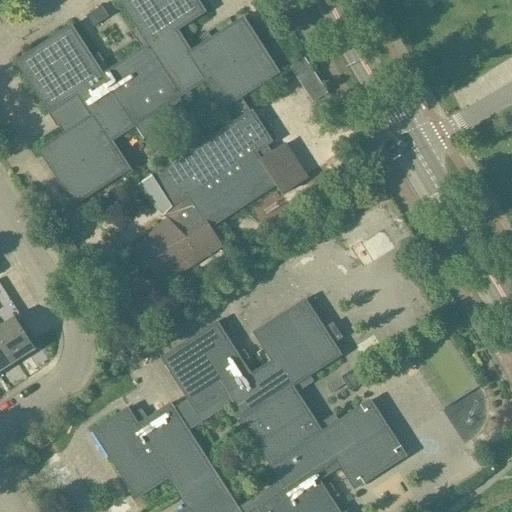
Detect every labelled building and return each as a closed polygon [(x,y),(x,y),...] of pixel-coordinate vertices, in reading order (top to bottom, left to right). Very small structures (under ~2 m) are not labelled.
[(104,62),(98,54),(91,58),(71,27),(15,63),(49,115),(50,114),(64,135),(38,152),(74,207),(130,171),(111,142),(135,126),(144,140),(154,130),(187,119),(180,97),(205,81),(232,124),(250,113),(249,112),(240,99),(278,74),(243,19),(212,39),(208,32),(200,37),(204,44),(190,53),(177,32),(205,14),(196,0),(117,0),(136,29),(131,33),(136,41),(137,40),(143,49),(102,75),(97,66),(104,62)] [(109,18),(102,8),(86,18),(93,29),(109,18)] [(310,102),(327,95),(310,56),(293,64),(310,102)] [(272,143),(251,111),(249,112),(250,113),(232,124),(152,176),(135,187),(156,208),(160,206),(165,214),(164,215),(168,219),(132,256),(145,273),(150,270),(163,287),(220,250),(209,230),(276,186),(283,197),(308,179),(285,143),(272,152),(267,145),(272,143)] [(136,500),(171,478),(180,492),(255,443),(266,460),(291,444),(270,411),(296,394),(292,387),(341,356),(305,300),(253,334),(271,362),(251,375),(217,323),(161,359),(192,406),(177,415),(170,404),(138,425),(128,410),(92,433),(136,500)] [(14,318),(0,326),(0,337),(16,362),(35,350),(14,318)] [(0,372),(16,362),(0,337),(0,372)] [(350,392),(364,382),(360,375),(345,385),(350,392)] [(266,460),(255,443),(180,492),(189,506),(180,511),(338,511),(315,475),(336,461),(354,490),(406,456),(370,401),(321,432),(296,394),(270,411),(291,444),(266,460)]
